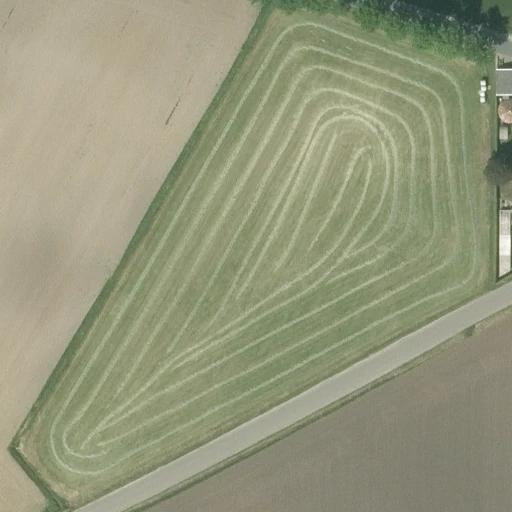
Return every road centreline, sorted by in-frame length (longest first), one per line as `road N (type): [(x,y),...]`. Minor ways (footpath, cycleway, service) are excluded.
road 1 (tertiary): [(102,511),(511,293)]
road 2 (tertiary): [(511,48),(361,0)]
